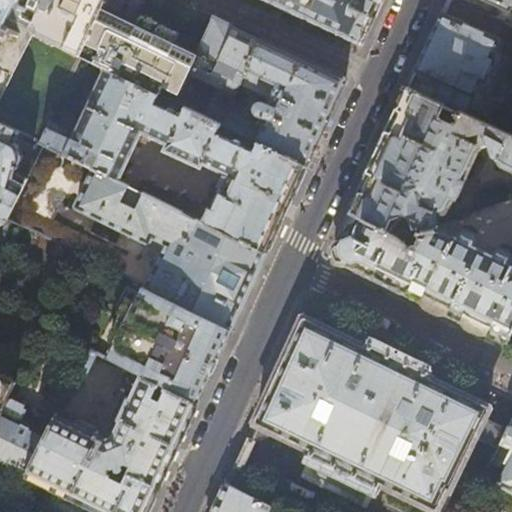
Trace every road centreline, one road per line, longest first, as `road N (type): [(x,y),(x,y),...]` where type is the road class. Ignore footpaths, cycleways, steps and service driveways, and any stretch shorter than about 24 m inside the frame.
road 1 (residential): [(412,0),(291,265)]
road 2 (residential): [(291,265),(180,511)]
road 3 (residential): [(511,375),(291,265)]
